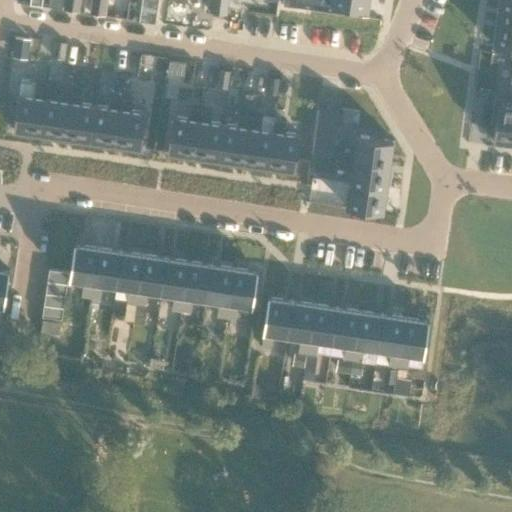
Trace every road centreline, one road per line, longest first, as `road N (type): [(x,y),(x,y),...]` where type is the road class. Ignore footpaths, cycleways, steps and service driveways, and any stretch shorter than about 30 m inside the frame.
road 1 (residential): [(43,183),(421,241),(433,231),(444,179)]
road 2 (residential): [(383,74),(0,16)]
road 3 (residential): [(444,179),(383,74)]
